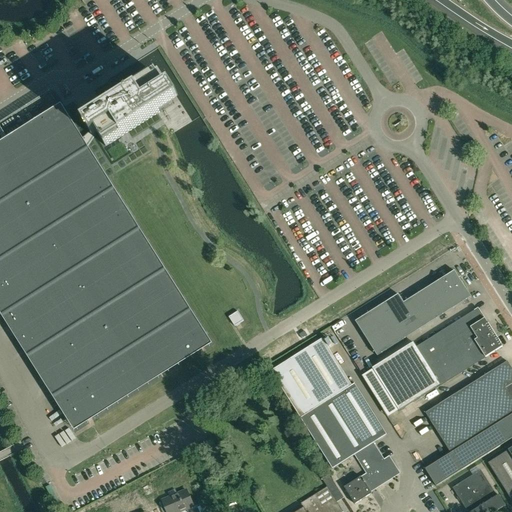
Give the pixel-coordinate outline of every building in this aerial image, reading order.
[(158,76),(103,111),(100,106),(99,106),(99,107),(87,115),(87,114),(86,115),(89,120),(84,123),(90,132),(93,137),(98,134),(106,147),(107,147),(107,146),(121,137),(122,138),(123,137),(122,136),(159,112),(160,113),(161,113),(160,112),(174,103),(174,104),(180,101),(171,86),(166,89),(158,76)] [(80,141),(50,92),(0,123),(0,306),(73,423),(206,340),(84,146),(93,137),(90,132),(80,141)] [(377,356),(471,297),(454,271),(404,303),(398,295),(355,322),(377,356)] [(399,412),(502,347),(478,309),(417,348),(413,342),(372,369),(399,412)] [(238,311),(229,317),(235,326),(244,321),(238,311)] [(387,435),(355,384),(352,386),(323,339),(271,371),(332,469),(354,455),(366,474),(344,488),(355,504),(372,494),(368,487),(373,484),(375,488),(398,473),(391,462),(387,464),(374,443),(387,435)] [(511,368),(509,364),(507,361),(425,413),(451,453),(425,469),(436,486),(511,438),(511,368)] [(488,463),(511,501),(511,447),(508,450),(488,463)] [(481,470),(452,488),(467,511),(495,511),(505,506),(499,495),(497,496),(481,470)] [(343,511),(337,502),(344,498),(330,476),(323,480),(327,487),(301,504),(303,508),(296,511),(343,511)] [(187,490),(178,494),(176,489),(169,493),(170,497),(163,501),(167,511),(179,511),(193,506),(187,490)]
